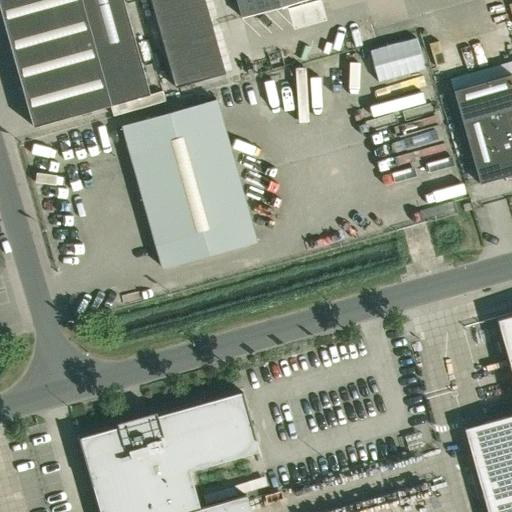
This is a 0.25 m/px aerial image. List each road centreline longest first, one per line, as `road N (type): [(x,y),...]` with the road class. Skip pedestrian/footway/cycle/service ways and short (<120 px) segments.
road 1 (unclassified): [(65,386),(511,264)]
road 2 (unclassified): [(65,386),(0,168)]
